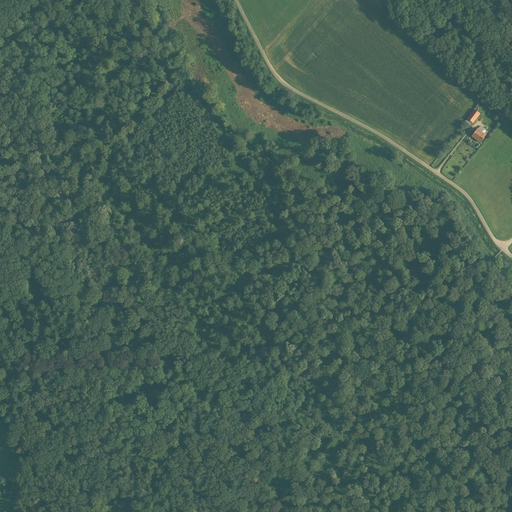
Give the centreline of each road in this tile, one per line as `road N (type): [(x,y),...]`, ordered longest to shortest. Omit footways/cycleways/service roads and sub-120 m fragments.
road 1 (unclassified): [(511,254),(458,188),(376,131),(281,81),(236,0)]
road 2 (track): [(19,511),(0,337)]
